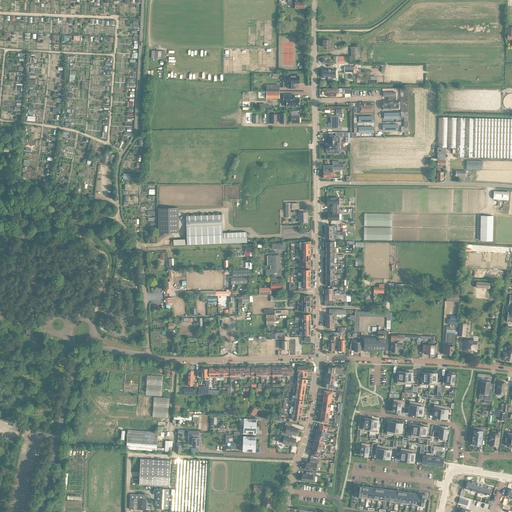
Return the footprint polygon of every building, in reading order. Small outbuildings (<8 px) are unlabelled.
[(323,40),(323,47),(327,47),(327,49),(332,49),(332,45),(330,45),(330,40),(323,40)] [(350,47),(351,62),(359,61),(358,46),(350,47)] [(151,50),(151,58),(160,59),(164,59),(164,51),(161,51),(151,50)] [(323,77),(322,77),(327,77),(327,78),(327,77),(330,77),(331,77),(335,77),(335,75),(335,70),(335,69),(330,69),(327,69),(323,69),(323,77)] [(299,83),(299,76),(291,76),(291,75),(287,75),(287,76),(286,76),(286,83),(283,83),(283,87),(288,87),(288,88),(294,88),(294,83),(299,83)] [(396,93),(382,93),(382,97),(388,97),(388,101),(396,101),(396,93)] [(294,95),(283,94),(283,101),(286,101),(286,107),(299,107),(299,98),(294,98),(294,95)] [(359,113),(373,113),(373,105),(366,105),(366,103),(362,103),(362,105),(359,105),(359,113)] [(271,113),(266,113),(266,123),(276,123),(276,113),(271,113)] [(331,116),(331,122),(328,123),(328,128),(331,128),(339,128),(338,116),(342,116),(342,113),(336,113),(336,116),(331,116)] [(398,113),(383,113),(383,117),(386,117),(386,121),(398,121),(398,113)] [(511,158),(511,131),(511,118),(438,117),(437,147),(445,147),(455,148),(455,157),(473,157),(511,158)] [(383,128),(383,133),(398,132),(398,124),(387,124),(387,128),(383,128)] [(359,133),(374,133),(374,129),(369,129),(369,125),(363,125),(363,130),(359,130),(359,133)] [(336,137),(336,136),(328,136),(328,142),(327,142),(327,144),(326,144),(326,150),(327,150),(327,153),(332,153),(332,150),(337,150),(337,142),(339,142),(339,137),(336,137)] [(445,160),(445,147),(437,147),(437,160),(445,160)] [(445,165),(445,160),(437,160),(437,180),(443,180),(443,171),(441,171),(441,165),(445,165)] [(466,169),(481,170),(482,161),(466,160),(466,169)] [(323,165),(324,171),(329,171),(329,170),(329,169),(332,169),(332,167),(335,167),(335,164),(338,164),(338,161),(336,161),(333,161),(333,165),(323,165)] [(343,169),(343,164),(338,164),(335,164),(335,167),(332,167),(332,169),(329,169),(329,170),(329,171),(324,171),(323,171),(323,174),(323,175),(323,176),(323,177),(323,178),(332,178),(332,172),(334,172),(334,169),(343,169)] [(508,200),(509,192),(493,191),(493,199),(508,200)] [(331,205),(331,209),(338,209),(338,204),(338,198),(327,198),(327,204),(330,204),(331,205)] [(158,233),(178,232),(178,207),(158,208),(158,233)] [(305,212),(305,209),(299,209),(299,222),(307,222),(307,212),(305,212)] [(338,213),(338,209),(331,209),(331,212),(330,213),(328,213),(328,220),(339,220),(339,213),(338,213)] [(222,233),(222,214),(186,216),(187,244),(247,242),(246,232),(222,233)] [(448,241),(476,241),(476,215),(449,214),(448,241)] [(492,241),(493,216),(480,215),(480,240),(492,241)] [(332,232),(325,232),(325,235),(325,238),(330,238),(330,240),(334,240),(334,238),(335,238),(335,235),(342,235),(345,235),(345,232),(335,232),(334,232),(332,232)] [(464,262),(464,268),(468,268),(468,264),(474,264),(475,254),(468,254),(468,262),(464,262)] [(475,254),(474,264),(481,264),(481,269),(484,269),(484,263),(481,263),(482,254),(475,254)] [(268,269),(266,269),(266,276),(268,276),(281,276),(280,269),(279,255),(273,255),(270,255),(267,255),(268,265),(270,265),(270,269),(268,269)] [(488,263),(488,269),(490,269),(491,265),(497,265),(498,255),(491,255),(491,263),(488,263)] [(498,255),(497,265),(504,265),(503,271),(507,271),(507,264),(504,263),(505,256),(498,255)] [(253,277),(253,269),(233,270),(233,278),(253,277)] [(271,288),(260,289),(260,295),(271,294),(271,289),(281,289),(281,281),(281,279),(276,279),(276,281),(270,282),(271,288)] [(310,282),(301,282),(298,282),(298,291),(307,291),(307,287),(310,287),(310,284),(310,282)] [(374,287),(373,293),(383,293),(383,284),(379,284),(379,288),(374,287)] [(390,288),(411,289),(411,284),(395,284),(395,286),(386,285),(385,288),(385,293),(389,293),(390,288)] [(350,298),(350,294),(345,294),(325,294),(325,305),(333,305),(333,303),(334,303),(334,299),(337,299),(341,299),(341,301),(346,301),(346,298),(350,298)] [(325,316),(325,318),(325,320),(333,320),(336,320),(336,314),(345,314),(345,309),(329,309),(329,314),(325,314),(325,316)] [(392,321),(392,312),(355,311),(354,319),(359,319),(360,316),(387,317),(387,320),(392,321)] [(456,316),(450,316),(450,319),(448,319),(448,324),(456,325),(456,316)] [(466,323),(459,323),(458,335),(465,336),(466,323)] [(377,338),(364,338),(364,349),(387,349),(387,338),(386,338),(387,330),(378,330),(377,338)] [(287,349),(287,341),(284,341),(284,332),(275,332),(275,339),(280,339),(280,348),(281,348),(281,349),(284,349),(284,350),(287,350),(287,349)] [(331,336),(331,342),(328,342),(328,350),(329,350),(329,351),(332,351),(332,350),(334,350),(334,345),(335,345),(335,340),(338,340),(338,332),(331,332),(331,336)] [(391,351),(391,352),(397,352),(398,348),(402,348),(402,343),(394,343),(394,340),(397,340),(397,336),(397,334),(391,334),(390,351),(391,351)] [(446,334),(446,342),(453,342),(453,338),(454,338),(455,334),(446,334)] [(477,341),(468,340),(464,339),(463,350),(476,351),(477,344),(477,340),(477,341)] [(360,351),(361,342),(357,342),(357,341),(353,340),(353,341),(351,341),(351,344),(350,344),(350,350),(354,350),(354,351),(357,351),(358,352),(360,352),(360,351)] [(427,353),(429,353),(430,345),(425,345),(425,342),(422,341),(421,351),(424,351),(424,353),(425,353),(425,354),(427,354),(427,353)] [(453,342),(446,342),(445,346),(444,354),(452,354),(452,349),(454,349),(454,346),(452,346),(453,342)] [(511,361),(511,344),(510,343),(508,347),(510,349),(509,351),(508,350),(507,350),(507,351),(506,351),(506,352),(505,352),(505,353),(502,352),(502,358),(505,359),(505,361),(511,361)] [(209,380),(208,376),(207,376),(207,373),(207,368),(205,368),(202,368),(201,368),(201,371),(198,371),(198,377),(205,377),(205,380),(206,380),(209,380)] [(109,392),(125,393),(125,373),(110,372),(109,392)] [(421,377),(421,380),(422,380),(422,384),(429,385),(429,372),(429,373),(427,373),(427,372),(427,373),(422,372),(422,377),(421,377)] [(429,372),(429,385),(440,385),(440,382),(436,382),(436,380),(437,380),(437,377),(436,377),(436,373),(432,373),(432,372),(432,373),(429,373),(429,372)] [(442,385),(453,386),(454,374),(447,373),(446,379),(443,379),(442,385)] [(209,380),(206,380),(206,386),(199,386),(199,394),(209,394),(208,386),(209,386),(209,380)] [(491,401),(493,390),(489,389),(490,382),(481,380),(481,384),(480,384),(479,389),(480,389),(479,393),(485,394),(484,400),(491,401)] [(496,388),(495,393),(504,394),(504,391),(506,391),(506,387),(505,387),(506,385),(505,385),(505,382),(498,381),(497,383),(497,382),(496,386),(497,386),(497,388),(496,388)] [(153,416),(154,396),(139,395),(138,415),(153,416)] [(404,401),(393,399),(392,411),(400,412),(400,407),(404,407),(404,401)] [(415,415),(416,402),(409,402),(408,413),(413,414),(413,415),(415,415)] [(416,402),(415,415),(417,415),(417,414),(422,414),(423,403),(416,402)] [(439,418),(441,406),(434,405),(432,416),(437,417),(437,418),(439,418)] [(448,406),(441,406),(439,418),(441,419),(441,417),(446,418),(448,406)] [(253,407),(249,413),(254,415),(257,409),(253,407)] [(301,417),(300,417),(301,415),(292,414),(281,412),(280,415),(292,416),(292,419),(295,419),(295,421),(299,421),(299,420),(300,420),(301,420),(301,417)] [(244,426),(256,427),(256,419),(244,418),(244,426)] [(369,419),(364,418),(362,430),(369,431),(371,418),(369,418),(369,419)] [(371,418),(369,431),(376,432),(378,420),(373,420),(373,418),(371,418)] [(394,434),(395,421),(393,421),(393,422),(388,422),(387,433),(394,434)] [(395,421),(394,434),(401,435),(402,423),(398,423),(398,422),(395,421)] [(285,422),(283,432),(285,432),(296,435),(298,429),(290,427),(290,426),(291,424),(285,422)] [(411,429),(411,432),(412,432),(411,436),(418,437),(420,425),(417,425),(413,425),(412,429),(411,429)] [(420,425),(418,437),(430,439),(431,436),(426,435),(426,434),(427,431),(426,431),(427,426),(422,426),(420,425)] [(256,427),(244,426),(244,434),(255,434),(256,427)] [(472,439),(471,445),(480,446),(482,437),(486,437),(487,427),(481,426),(480,431),(478,430),(477,430),(474,430),(473,435),(472,435),(472,439)] [(436,431),(435,440),(445,441),(447,429),(439,428),(439,431),(436,431)] [(325,434),(325,432),(317,429),(317,431),(317,432),(316,435),(327,437),(328,435),(325,434)] [(157,432),(127,430),(126,449),(156,451),(157,432)] [(490,441),(489,445),(497,446),(499,435),(500,430),(496,430),(496,433),(491,432),(491,436),(489,436),(489,441),(490,441)] [(188,439),(190,439),(190,442),(192,443),(192,445),(199,446),(199,436),(193,436),(193,431),(188,431),(188,436),(188,439)] [(281,432),(279,442),(282,442),(294,445),(295,439),(291,438),(291,437),(291,435),(281,432)] [(243,436),(243,444),(255,444),(255,437),(243,436)] [(314,442),(314,445),(324,447),(325,445),(322,444),(323,442),(315,439),(314,442)] [(361,443),(360,455),(367,456),(369,444),(361,443)] [(255,452),(255,444),(243,444),(243,452),(255,452)] [(382,458),(384,446),(377,445),(376,456),(380,457),(380,458),(382,458)] [(391,447),(384,446),(382,458),(384,459),(385,458),(389,458),(391,447)] [(406,462),(408,449),(401,448),(400,460),(404,460),(404,462),(406,462)] [(323,452),(320,452),(312,449),(311,452),(312,452),(310,459),(321,459),(323,452)] [(408,449),(406,462),(408,462),(409,461),(413,462),(415,450),(408,449)] [(422,460),(422,463),(431,464),(431,465),(432,465),(433,457),(433,454),(426,453),(426,456),(423,455),(422,458),(422,460)] [(433,457),(432,465),(433,465),(442,466),(442,463),(443,461),(443,458),(433,457)] [(139,484),(169,486),(170,460),(140,458),(139,484)] [(199,511),(204,511),(208,461),(173,459),(170,510),(183,511),(199,511)] [(310,463),(306,462),(305,469),(316,470),(317,464),(318,464),(318,460),(310,460),(310,463)] [(305,474),(302,474),(301,481),(314,482),(315,476),(316,472),(306,471),(305,474)] [(477,492),(480,484),(472,481),(472,483),(467,481),(465,489),(477,492)] [(480,484),(477,492),(486,495),(487,494),(489,494),(492,487),(480,484)] [(355,485),(354,490),(356,490),(355,497),(361,498),(362,486),(361,486),(360,486),(355,485)] [(168,509),(169,489),(157,488),(156,508),(168,509)] [(149,509),(150,499),(146,499),(146,495),(130,494),(129,509),(145,510),(145,509),(149,509)] [(262,506),(270,508),(272,496),(264,494),(262,506)] [(419,494),(417,506),(423,506),(424,499),(426,499),(426,495),(421,494),(420,494),(419,494)]
